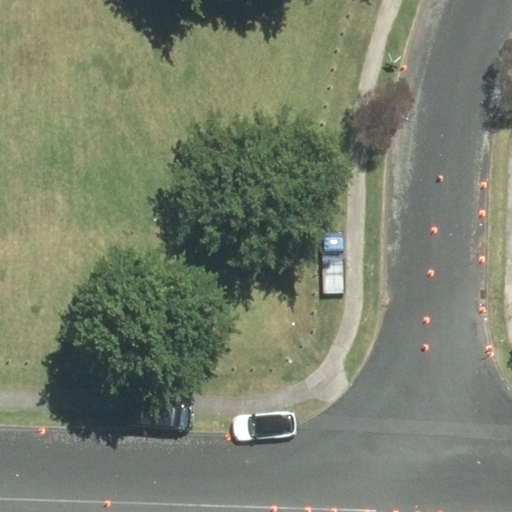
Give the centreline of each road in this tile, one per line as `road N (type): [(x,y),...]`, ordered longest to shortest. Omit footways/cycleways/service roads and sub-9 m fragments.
road 1 (residential): [(429,511),(447,96),(476,0)]
road 2 (residential): [(0,498),(378,511)]
